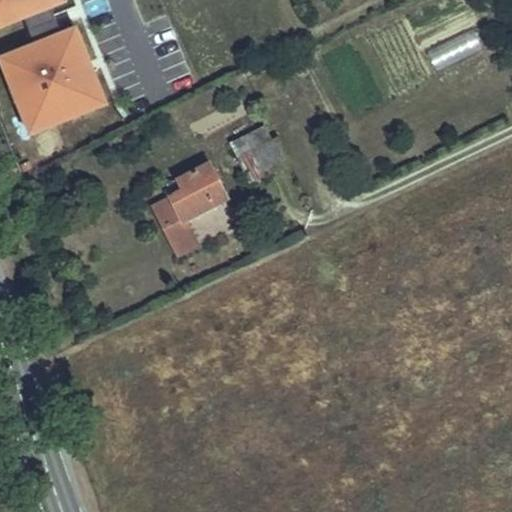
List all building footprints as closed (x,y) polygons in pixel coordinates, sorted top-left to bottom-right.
[(0,0),(0,25),(66,3),(64,0),(0,0)] [(0,70),(24,135),(106,105),(76,24),(0,51),(0,70)] [(434,69),(481,48),(473,29),(425,50),(434,69)] [(250,183),(290,163),(279,140),(239,160),(250,183)] [(186,223),(211,210),(193,174),(162,190),(168,201),(153,209),(177,256),(198,245),(186,223)]
